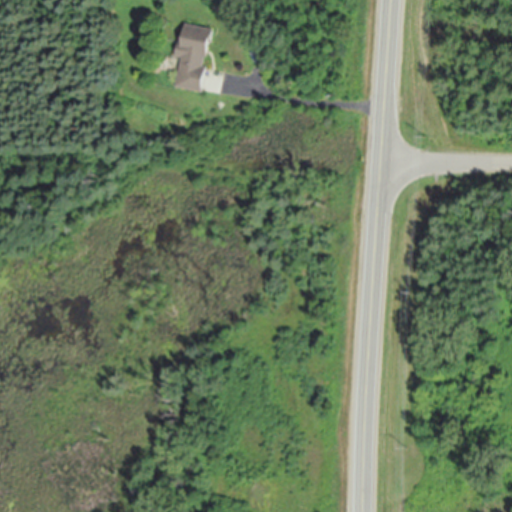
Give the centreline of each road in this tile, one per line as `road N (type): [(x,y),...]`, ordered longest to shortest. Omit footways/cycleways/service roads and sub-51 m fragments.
road 1 (primary): [(361,511),(394,0)]
road 2 (residential): [(384,164),(511,164)]
